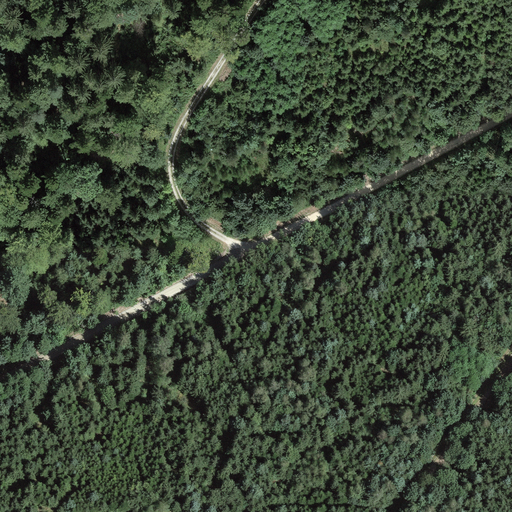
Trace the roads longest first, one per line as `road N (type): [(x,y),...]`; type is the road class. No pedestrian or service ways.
road 1 (track): [(0,381),(511,112)]
road 2 (track): [(250,249),(201,219),(175,174),(173,151),(200,86),(259,0)]
road 3 (track): [(391,511),(511,346)]
